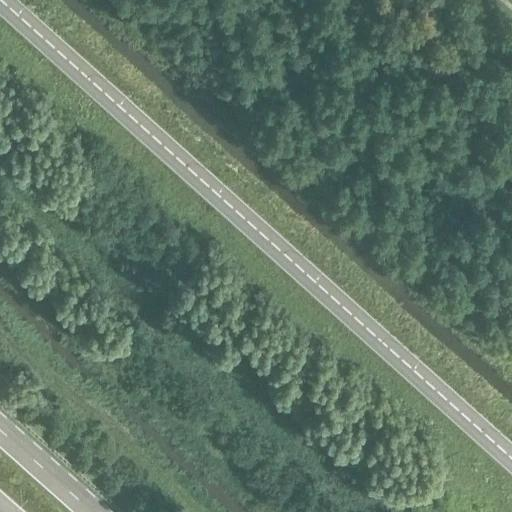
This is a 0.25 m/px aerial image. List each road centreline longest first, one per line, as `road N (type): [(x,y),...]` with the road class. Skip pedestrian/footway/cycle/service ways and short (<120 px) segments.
road 1 (tertiary): [(511,458),(0,0)]
road 2 (primary): [(101,511),(0,422)]
